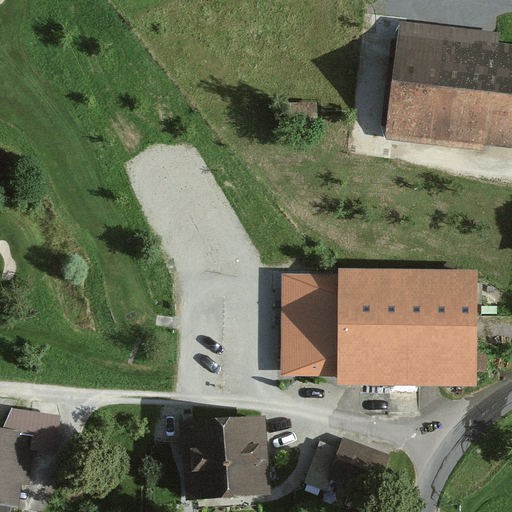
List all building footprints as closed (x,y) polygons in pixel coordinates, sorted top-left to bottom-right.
[(499,33),(399,21),(385,141),(482,152),(483,146),(511,149),(511,45),(498,43),(499,33)] [(317,103),(285,103),(286,130),(318,130),(317,103)] [(477,388),(478,272),(338,271),(338,276),(282,276),(281,377),(337,378),(337,387),(477,388)] [(0,511),(8,511),(10,507),(18,508),(21,486),(29,487),(34,451),(55,454),(60,417),(13,410),(3,428),(0,427),(0,511)] [(265,419),(179,425),(185,504),(271,498),(265,419)] [(390,457),(343,439),(339,450),(319,442),(307,475),(325,481),(326,479),(374,497),(390,457)]
